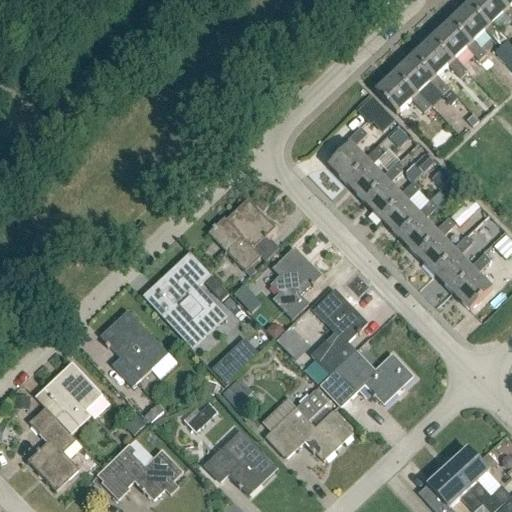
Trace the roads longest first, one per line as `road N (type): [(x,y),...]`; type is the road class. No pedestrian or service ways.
road 1 (residential): [(0,388),(256,151)]
road 2 (residential): [(477,378),(256,151)]
road 3 (residential): [(0,188),(198,0)]
road 4 (residential): [(256,151),(419,0)]
road 5 (residential): [(339,511),(477,378)]
